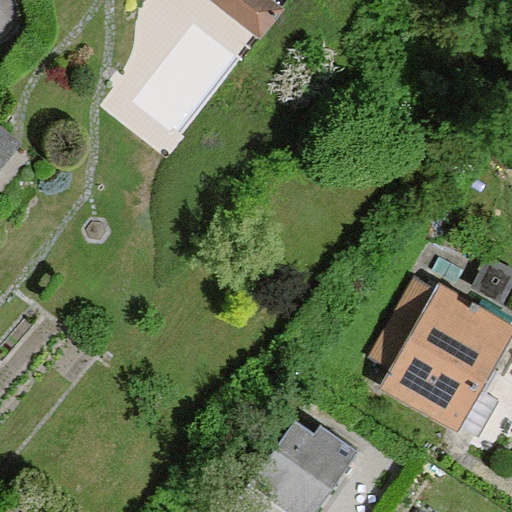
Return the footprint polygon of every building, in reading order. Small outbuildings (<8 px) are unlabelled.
[(285,5),(277,0),(213,0),(261,36),(285,5)] [(0,129),(0,158),(14,141),(0,129)] [(414,338),(441,291),(416,279),(390,325),(414,338)] [(414,338),(387,385),(457,424),(509,330),(441,291),(414,338)] [(296,419),(257,476),(276,490),(260,511),(316,511),(359,451),(322,425),(316,434),(296,419)]
